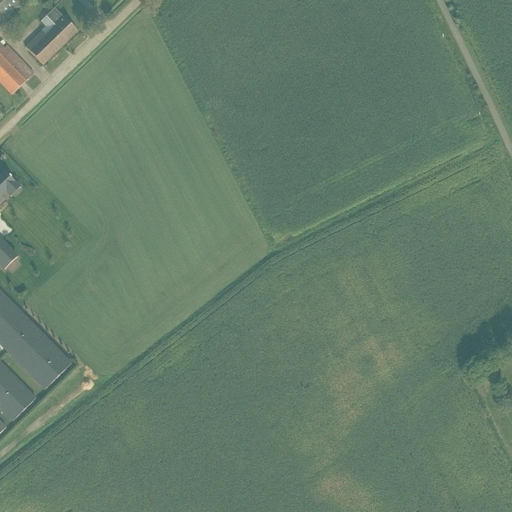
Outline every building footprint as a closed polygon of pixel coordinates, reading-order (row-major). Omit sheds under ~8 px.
[(0,0),(0,6),(19,20),(34,0),(0,0)] [(23,46),(41,65),(75,32),(52,8),(38,20),(44,26),(23,46)] [(0,70),(21,94),(45,73),(37,64),(36,65),(13,39),(11,41),(0,28),(0,70)] [(0,205),(20,186),(4,171),(0,174),(0,265),(4,269),(17,257),(0,239),(0,205)] [(71,362),(0,290),(0,346),(43,390),(71,362)] [(35,398),(0,362),(0,409),(11,421),(35,398)]
